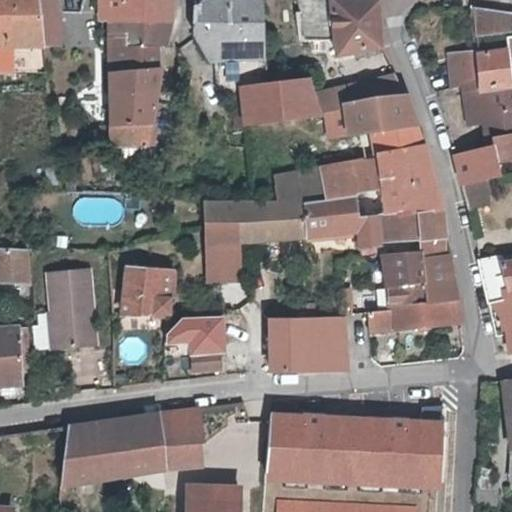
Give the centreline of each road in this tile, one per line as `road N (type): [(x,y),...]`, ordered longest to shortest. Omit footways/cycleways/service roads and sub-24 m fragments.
road 1 (residential): [(489,371),(250,389),(0,423)]
road 2 (residential): [(489,371),(451,199),(388,0)]
